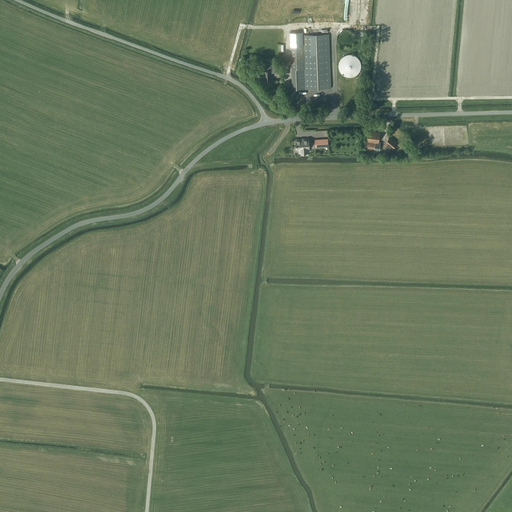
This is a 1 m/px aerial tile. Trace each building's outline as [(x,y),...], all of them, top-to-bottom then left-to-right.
[(354,40),(354,38),(354,36),(354,34),(353,33),(352,32),(351,31),(349,30),(347,29),(346,29),(344,29),(342,30),(341,30),(340,32),(339,33),(338,34),(337,36),(337,38),(337,39),(338,41),(338,43),(340,44),(341,45),(343,46),(344,47),(345,47),(347,47),(348,46),(351,45),(352,44),(353,43),(354,41),(354,40)] [(290,46),(304,45),(303,32),(290,32),(290,46)] [(304,46),(293,47),(292,47),(292,61),(291,61),(292,69),(291,69),(292,90),(331,88),(328,34),(304,35),(304,46)] [(359,58),(358,58),(357,57),(356,56),(355,55),(354,55),(353,54),(352,54),(351,54),(350,54),(348,54),(347,54),(346,54),(346,55),(345,55),(344,56),(343,56),(342,57),(341,58),(340,58),(340,59),(339,60),(339,61),(339,62),(338,63),(338,64),(338,65),(338,67),(338,68),(339,68),(339,69),(339,70),(340,71),(340,72),(341,73),(342,74),(343,75),(344,75),(345,76),(346,76),(348,76),(349,77),(350,77),(351,76),(352,76),(353,76),(354,75),(355,75),(356,75),(357,74),(357,73),(358,73),(358,72),(359,71),(360,70),(360,69),(360,68),(361,68),(361,67),(361,66),(361,65),(361,64),(361,63),(360,62),(360,61),(360,60),(359,59),(359,58)] [(273,71),(276,71),(276,64),(272,64),(272,63),(264,63),(265,70),(264,70),(264,81),(271,80),(271,70),(273,70),(273,71)] [(379,150),(380,142),(378,142),(380,132),(368,130),(365,149),(371,149),(377,150),(379,150)] [(393,147),(396,143),(388,137),(384,143),(383,145),(382,146),(388,151),(389,150),(392,147),(393,147)] [(321,147),(321,146),(328,145),(328,141),(328,139),(328,138),(315,139),(315,147),(321,147)] [(308,139),(295,140),(296,149),(299,149),(299,152),(308,152),(308,148),(309,148),(308,139)]
